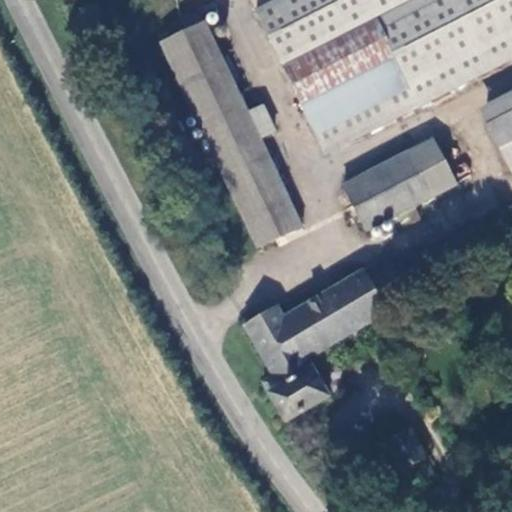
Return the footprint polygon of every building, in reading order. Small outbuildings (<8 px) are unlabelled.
[(511,56),(511,0),(276,0),(251,13),(315,137),(360,114),(369,131),(511,56)] [(246,115),(203,25),(159,45),(258,249),(302,227),(258,137),(273,130),(262,108),(246,115)] [(511,113),(488,126),(511,172),(511,113)] [(455,185),(432,140),(343,187),(366,232),(455,185)] [(364,273),(363,272),(284,319),(277,308),(245,328),(273,378),(263,383),(287,424),(330,398),(307,361),(387,314),(386,312),(406,300),(383,262),(364,273)] [(433,475),(411,431),(386,444),(409,487),(433,475)]
